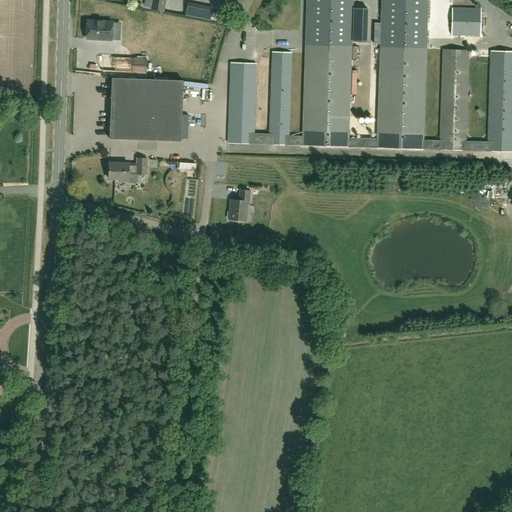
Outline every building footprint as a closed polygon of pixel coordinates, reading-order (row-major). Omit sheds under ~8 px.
[(153,0),(151,9),(163,11),(164,6),(164,5),(165,0),(153,0)] [(511,152),(511,52),(491,52),(488,143),(465,142),(468,51),(443,50),(440,142),(422,141),(426,0),(381,0),(378,140),(348,139),(351,0),(306,0),(303,137),(288,137),(291,53),(273,52),(270,135),(253,134),(256,64),(231,63),(228,143),(253,144),(270,144),(270,145),(288,145),(303,145),(303,146),(347,147),(377,148),(422,149),(440,150),(465,151),(488,151),(511,152)] [(198,15),(200,7),(188,5),(186,13),(198,15)] [(352,42),(366,42),(367,9),(353,8),(352,42)] [(461,35),(461,36),(480,36),(480,9),(452,9),(452,35),(461,35)] [(87,22),(86,39),(111,40),(111,38),(111,34),(111,23),(87,22)] [(115,58),(115,72),(146,73),(146,59),(115,58)] [(181,142),(183,81),(112,78),(110,139),(181,142)] [(147,175),(147,159),(137,158),(136,165),(129,165),(129,164),(109,163),(108,179),(119,179),(119,181),(128,181),(129,183),(135,183),(137,181),(137,174),(147,175)] [(249,205),(251,191),(240,190),(239,201),(231,200),(229,220),(246,222),(247,205),(249,205)]
